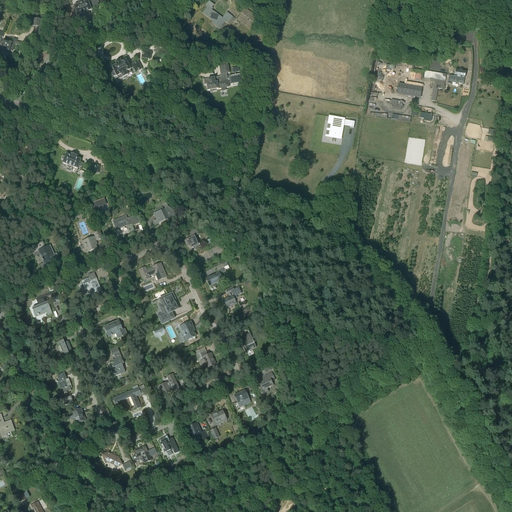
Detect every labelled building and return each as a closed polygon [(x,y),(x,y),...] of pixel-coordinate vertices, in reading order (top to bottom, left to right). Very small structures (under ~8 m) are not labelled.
[(74,6),(74,7),(77,15),(78,15),(83,13),(86,12),(91,10),(90,7),(92,6),(92,7),(99,4),(97,0),(89,0),(90,2),(88,2),(88,1),(87,1),(83,3),(81,0),(78,1),(79,4),(74,6)] [(206,6),(208,7),(203,13),(214,21),(214,20),(217,22),(215,25),(219,28),(225,22),(228,24),(231,20),(233,21),(235,19),(227,13),(222,19),(211,10),(212,9),(211,8),(213,5),(209,2),(206,6)] [(257,18),(244,8),(240,13),(254,23),(257,18)] [(0,21),(0,44),(1,45),(1,47),(9,51),(12,52),(14,48),(13,48),(15,44),(20,46),(21,43),(16,41),(17,40),(13,38),(11,43),(3,40),(3,41),(1,40),(2,38),(3,38),(4,34),(0,32),(0,23),(1,21),(0,21)] [(151,52),(143,51),(141,58),(150,59),(151,52)] [(114,71),(111,73),(113,77),(116,75),(116,77),(121,74),(123,77),(128,75),(126,72),(131,69),(130,69),(133,68),(135,72),(142,69),(138,61),(131,65),(132,65),(129,66),(126,60),(121,62),(120,61),(115,63),(116,65),(112,67),(114,71)] [(222,77),(204,80),(205,85),(207,85),(208,91),(211,90),(217,89),(222,88),(226,88),(229,87),(228,81),(230,81),(230,80),(230,82),(231,84),(242,82),(243,82),(243,80),(242,74),(229,76),(230,79),(229,79),(228,79),(227,73),(229,73),(228,63),(219,64),(222,77)] [(446,74),(436,73),(425,71),(424,78),(426,78),(445,81),(446,74)] [(454,76),(458,77),(457,83),(463,84),(465,72),(455,71),(454,76)] [(422,88),(398,84),(397,94),(420,98),(422,88)] [(385,99),(385,102),(391,103),(391,107),(400,108),(400,104),(403,104),(403,101),(385,99)] [(424,119),(423,121),(431,122),(432,115),(420,113),(420,118),(424,119)] [(329,117),(328,124),(331,124),(329,132),(330,132),(329,137),(340,139),(342,126),(344,120),(329,117)] [(76,156),(72,155),(72,154),(71,154),(71,155),(71,156),(66,154),(66,155),(65,157),(63,156),(62,156),(61,159),(61,160),(61,159),(63,160),(63,163),(62,163),(63,163),(67,165),(67,167),(66,167),(67,168),(67,167),(71,169),(72,169),(71,169),(72,167),(77,169),(77,168),(78,166),(81,167),(81,168),(81,167),(83,164),(82,163),(82,164),(80,162),(81,160),(80,160),(76,158),(76,157),(76,156)] [(91,166),(90,172),(91,173),(91,172),(98,173),(99,167),(99,166),(91,165),(91,166)] [(104,198),(106,198),(106,197),(91,203),(95,213),(99,212),(98,212),(101,211),(99,208),(98,205),(106,203),(104,198)] [(155,214),(158,220),(153,222),(154,226),(177,215),(167,206),(164,209),(155,214)] [(137,215),(129,218),(127,219),(126,216),(112,221),(116,230),(119,229),(119,228),(126,226),(127,226),(130,234),(135,232),(133,226),(140,223),(137,215)] [(194,250),(201,247),(196,236),(200,234),(197,227),(188,231),(191,238),(186,240),(190,249),(193,247),(194,250)] [(87,252),(97,249),(95,243),(96,242),(96,241),(102,239),(100,231),(94,233),(95,237),(82,242),(85,249),(86,249),(87,252)] [(50,246),(46,248),(43,241),(31,247),(35,256),(40,254),(44,263),(40,265),(43,272),(49,269),(48,267),(57,263),(60,269),(68,266),(65,259),(60,261),(57,253),(53,255),(50,246)] [(153,268),(147,271),(145,267),(139,270),(144,281),(150,279),(149,276),(155,274),(156,277),(157,276),(158,280),(166,277),(161,264),(156,266),(156,267),(153,268)] [(217,271),(218,273),(207,279),(210,286),(222,280),(219,275),(226,272),(224,268),(217,271)] [(88,275),(89,278),(81,281),(85,290),(91,288),(93,294),(92,294),(101,291),(98,282),(94,284),(93,281),(90,282),(90,281),(96,278),(94,273),(88,275)] [(223,300),(223,301),(222,301),(224,305),(225,305),(226,307),(236,303),(234,300),(238,298),(237,296),(241,294),(238,288),(234,290),(233,288),(226,291),(228,295),(229,297),(223,300)] [(52,299),(58,296),(55,291),(50,293),(52,299)] [(177,306),(172,294),(161,299),(164,304),(160,306),(163,314),(158,316),(162,323),(173,318),(170,313),(177,309),(176,306),(177,306)] [(36,299),(39,306),(32,308),(35,316),(43,313),(43,312),(46,311),(47,316),(52,314),(48,304),(46,305),(44,300),(45,300),(43,296),(36,299)] [(124,330),(122,331),(118,321),(108,326),(109,328),(105,330),(109,337),(118,333),(120,337),(126,334),(124,330)] [(190,322),(180,327),(184,336),(185,335),(187,341),(196,337),(192,328),(193,327),(190,322)] [(241,338),(244,346),(245,347),(247,351),(253,349),(253,347),(255,346),(250,334),(241,338)] [(67,342),(64,343),(63,340),(56,343),(57,346),(59,345),(62,352),(59,354),(61,359),(69,355),(68,353),(72,351),(70,346),(69,346),(67,342)] [(200,353),(197,355),(200,362),(202,367),(207,365),(208,368),(215,364),(212,357),(212,356),(211,354),(208,356),(204,348),(198,350),(200,353)] [(112,361),(115,367),(112,368),(115,376),(125,372),(122,364),(124,364),(121,357),(112,361)] [(68,379),(66,380),(65,378),(66,378),(64,373),(57,376),(60,383),(58,383),(60,390),(62,389),(64,393),(71,391),(69,386),(71,385),(68,379)] [(263,377),(265,381),(259,383),(262,388),(261,389),(263,394),(268,392),(267,389),(273,386),(271,381),(274,379),(271,373),(263,377)] [(167,377),(169,382),(166,383),(161,385),(162,389),(160,389),(163,395),(170,392),(170,391),(172,389),(173,392),(179,389),(173,375),(167,377)] [(141,408),(136,396),(141,394),(138,388),(113,399),(115,404),(130,397),(136,410),(141,408)] [(234,396),(237,403),(239,408),(250,403),(245,391),(234,396)] [(70,395),(61,399),(64,406),(73,402),(70,395)] [(72,412),(73,414),(67,416),(69,420),(75,418),(77,424),(85,421),(83,415),(82,415),(80,409),(72,412)] [(224,413),(223,414),(222,411),(211,416),(216,426),(227,421),(225,416),(225,415),(225,414),(224,413)] [(10,421),(4,423),(1,414),(0,414),(0,432),(2,438),(6,436),(5,433),(10,432),(11,432),(14,431),(10,421)] [(197,427),(198,426),(197,423),(187,427),(187,428),(188,431),(189,431),(191,437),(192,437),(194,439),(192,440),(194,439),(194,440),(197,438),(201,436),(204,442),(207,441),(207,439),(204,431),(200,433),(197,427)] [(215,429),(210,431),(214,440),(219,437),(215,429)] [(159,440),(161,443),(166,454),(173,451),(174,454),(178,453),(172,439),(168,441),(167,442),(165,438),(159,440)] [(145,447),(134,452),(136,456),(132,458),(134,462),(138,461),(137,460),(143,457),(145,463),(151,461),(149,455),(151,454),(149,451),(147,451),(145,447)] [(122,465),(118,457),(115,459),(113,455),(112,456),(109,454),(108,452),(101,455),(105,463),(109,461),(114,464),(115,468),(122,465)] [(19,503),(26,499),(22,493),(15,496),(19,503)] [(42,511),(42,510),(47,507),(42,499),(37,502),(30,506),(32,510),(33,509),(35,511),(34,511),(42,511)]
